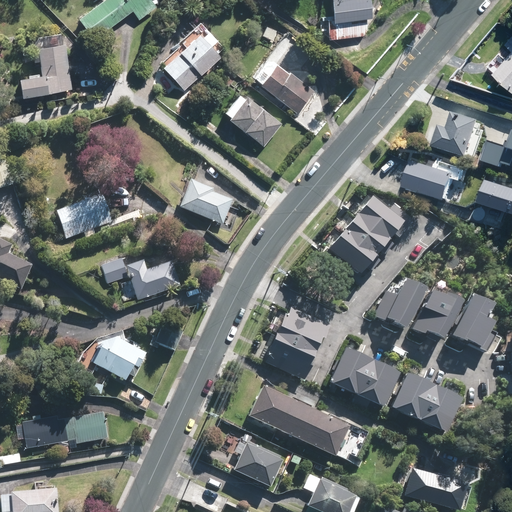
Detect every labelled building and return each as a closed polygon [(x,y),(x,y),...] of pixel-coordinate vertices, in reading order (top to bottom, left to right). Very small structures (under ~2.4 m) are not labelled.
[(78,0),(70,8),(87,28),(118,0),(129,0),(136,8),(144,0),(78,0)] [(328,0),(329,3),(323,4),(326,25),(365,19),(362,0),(328,0)] [(212,42),(188,18),(152,52),(177,77),(212,42)] [(363,21),(326,27),(328,42),(366,36),(363,21)] [(56,34),(29,40),(35,65),(9,70),(14,90),(65,80),(56,34)] [(511,51),(492,74),(511,90),(511,51)] [(308,91),(272,65),(256,86),(293,112),(308,91)] [(277,123),(243,98),(226,121),(260,146),(277,123)] [(476,123),(444,113),(433,149),(464,159),(476,123)] [(511,147),(490,140),(483,159),(502,166),(504,162),(511,164),(511,147)] [(377,172),(387,180),(400,165),(390,157),(377,172)] [(8,161),(0,162),(0,188),(14,185),(8,161)] [(452,178),(410,164),(401,190),(443,205),(452,178)] [(511,186),(490,179),(482,203),(511,212),(511,186)] [(232,199),(190,183),(181,207),(223,222),(232,199)] [(104,198),(58,215),(66,238),(113,220),(104,198)] [(366,200),(321,252),(350,276),(395,225),(366,200)] [(14,244),(0,238),(0,275),(23,285),(33,265),(9,255),(14,244)] [(122,259),(100,266),(106,284),(128,277),(122,259)] [(145,262),(128,268),(138,299),(180,285),(173,263),(148,271),(145,262)] [(414,294),(392,284),(375,322),(397,331),(414,294)] [(453,306),(426,294),(409,332),(435,344),(453,306)] [(482,311),(462,302),(445,338),(474,351),(485,326),(477,323),(482,311)] [(325,330),(289,313),(264,364),(300,381),(325,330)] [(183,333),(163,323),(155,342),(175,351),(183,333)] [(112,348),(101,342),(91,360),(126,380),(143,350),(118,336),(112,348)] [(394,374),(342,351),(326,387),(378,410),(394,374)] [(457,399),(405,376),(389,412),(441,435),(457,399)] [(329,456),(343,426),(261,388),(247,418),(329,456)] [(57,417),(24,422),(28,447),(77,439),(78,442),(109,437),(105,412),(58,420),(57,417)] [(262,486),(276,459),(245,444),(232,470),(262,486)] [(445,511),(454,488),(411,472),(402,498),(441,511),(445,511)] [(341,511),(349,497),(318,482),(303,511),(305,511),(341,511)] [(59,511),(57,487),(13,491),(14,511),(59,511)] [(13,511),(12,497),(0,498),(1,511),(13,511)]
